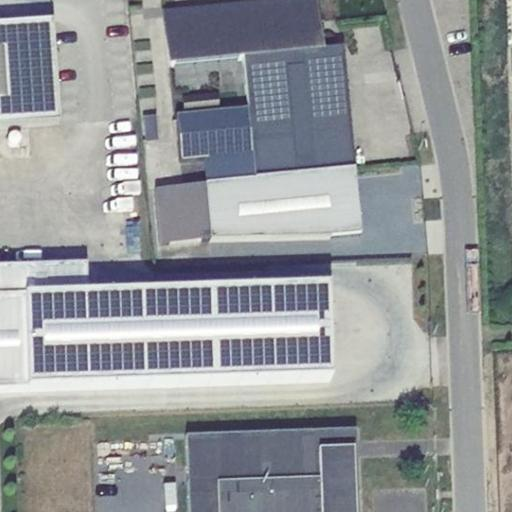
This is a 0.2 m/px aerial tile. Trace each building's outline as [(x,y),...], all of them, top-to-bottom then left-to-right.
[(253,181),(353,171),(341,50),(318,52),(313,3),(263,7),(163,17),(169,71),(242,64),(247,112),(174,119),(179,164),(202,162),(251,157),(253,181)] [(0,128),(58,124),(51,24),(51,23),(0,26),(0,128)] [(217,95),(181,98),(183,114),(218,110),(217,95)] [(154,116),(142,118),(144,143),(157,142),(154,116)] [(204,185),(253,181),(251,157),(202,162),(204,185)] [(353,171),(253,181),(204,185),(203,186),(203,188),(153,192),(159,247),(209,242),(341,238),(359,237),(353,172),(353,171)] [(0,393),(11,393),(330,382),(327,289),(85,297),(85,272),(84,267),(0,269),(0,393)] [(357,511),(354,433),(184,439),(186,511),(357,511)]
